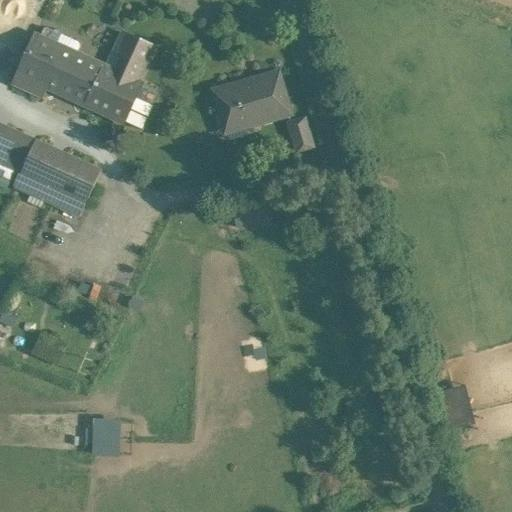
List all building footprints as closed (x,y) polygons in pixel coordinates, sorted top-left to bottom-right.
[(79,43),(62,35),(61,32),(57,30),(54,31),(47,28),(44,29),(40,38),(36,36),(14,84),(42,96),(46,86),(85,104),(102,67),(76,55),(80,46),(79,43)] [(124,33),(115,53),(112,52),(105,68),(102,67),(85,104),(124,122),(143,130),(154,106),(135,98),(141,85),(140,84),(156,48),(124,33)] [(259,82),(216,94),(227,132),(289,114),(278,74),(258,80),(259,82)] [(305,120),(290,124),(298,151),(313,147),(305,120)] [(36,140),(0,124),(0,163),(21,173),(36,140)] [(256,131),(236,141),(243,155),(263,145),(256,131)] [(101,170),(36,140),(21,173),(49,186),(86,203),(101,170)] [(21,173),(0,163),(0,175),(16,183),(21,173)] [(49,186),(21,173),(16,183),(14,187),(43,200),(49,186)] [(86,203),(49,186),(43,200),(80,217),(86,203)] [(458,427),(477,421),(467,384),(447,389),(458,427)] [(121,420),(96,419),(96,453),(121,453),(121,420)]
